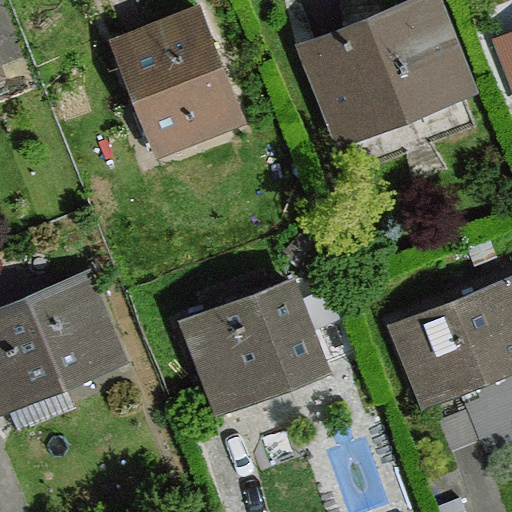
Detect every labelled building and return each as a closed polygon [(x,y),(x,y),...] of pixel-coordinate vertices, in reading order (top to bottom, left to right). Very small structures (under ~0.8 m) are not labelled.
[(319,55),(352,137),(459,96),(452,75),(429,13),(319,55)] [(122,51),(162,155),(228,130),(202,59),(212,56),(200,22),(122,51)] [(511,42),(503,46),(511,71),(511,42)] [(511,289),(401,335),(427,402),(511,368),(511,289)] [(223,402),(257,389),(261,399),(325,376),(292,291),(193,329),(223,402)] [(0,328),(0,403),(4,414),(121,369),(94,295),(0,328)]
